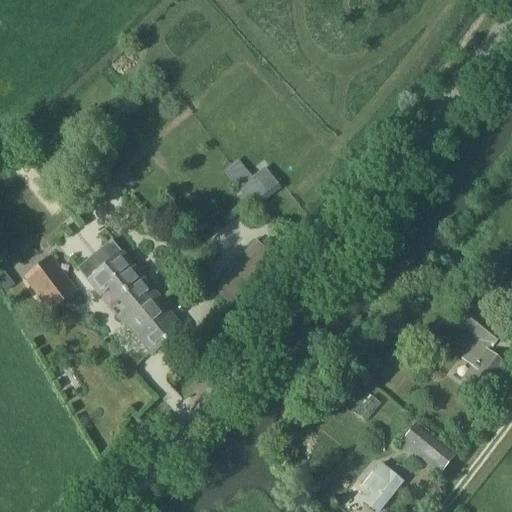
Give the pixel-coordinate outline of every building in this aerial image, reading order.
[(262,180),(242,196),(251,207),(278,186),(264,168),(257,174),(262,180)] [(122,252),(88,281),(99,294),(109,285),(135,319),(130,323),(130,322),(125,326),(126,328),(130,325),(150,351),(179,328),(157,302),(160,300),(122,252)] [(49,258),(23,277),(48,311),(74,292),(49,258)] [(511,323),(480,298),(458,327),(476,340),(490,351),(492,349),(502,335),(511,342),(511,323)] [(490,351),(476,340),(462,359),(472,367),(461,382),(481,398),(504,368),(491,358),(496,352),(492,349),(490,351)] [(403,439),(424,456),(435,441),(415,425),(403,439)] [(364,500),(375,511),(402,483),(382,463),(359,487),(368,495),(364,500)]
